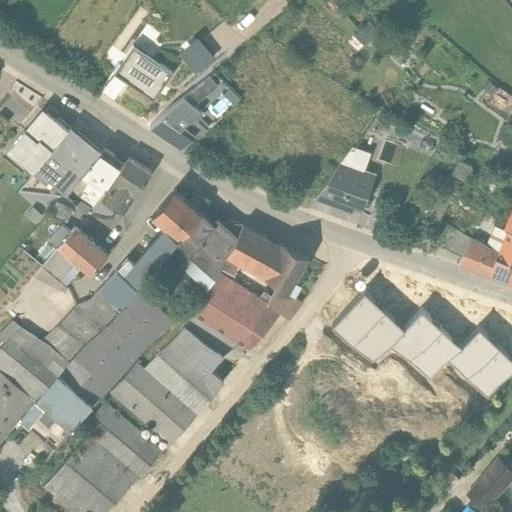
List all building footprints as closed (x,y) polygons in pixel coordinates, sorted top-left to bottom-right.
[(132,35),(113,62),(153,90),(172,62),(132,35)] [(204,70),(191,82),(198,91),(212,79),(204,70)] [(180,139),(181,140),(194,125),(199,129),(209,117),(196,105),(200,101),(184,87),(190,82),(190,81),(164,104),(150,119),(151,120),(180,139)] [(68,123),(45,105),(10,148),(32,166),(68,123)] [(82,167),(98,148),(68,123),(33,166),(46,177),(48,174),(64,189),(82,167)] [(352,138),(313,192),(352,206),(356,194),(364,197),(376,166),(364,162),(370,145),(352,138)] [(451,163),(457,151),(439,141),(433,153),(451,163)] [(121,156),(102,143),(98,148),(82,167),(88,172),(82,183),(83,184),(80,188),(93,197),(121,156)] [(472,159),(457,151),(451,163),(429,207),(439,214),(453,185),(451,183),(459,168),(465,172),(472,159)] [(124,209),(150,167),(127,152),(100,194),(124,209)] [(103,318),(200,208),(174,185),(150,210),(162,221),(132,255),(127,250),(116,261),(115,261),(89,292),(75,297),(41,334),(12,310),(0,323),(0,335),(3,337),(0,340),(0,441),(13,426),(17,427),(22,421),(19,417),(69,359),(68,358),(103,318)] [(55,192),(48,206),(66,214),(72,200),(55,192)] [(43,207),(33,197),(18,214),(29,224),(43,207)] [(511,202),(502,225),(511,228),(511,202)] [(205,282),(242,220),(227,216),(224,219),(217,214),(213,219),(200,208),(169,243),(183,255),(179,259),(205,282)] [(61,215),(47,230),(57,238),(56,240),(80,260),(88,266),(106,245),(75,218),(70,222),(61,215)] [(242,220),(205,282),(201,291),(200,291),(189,308),(249,348),(280,309),(289,315),(302,299),(293,293),(301,277),(296,274),(307,254),(242,220)] [(511,228),(502,225),(493,221),(485,239),(511,249),(511,228)] [(511,280),(511,249),(485,239),(448,222),(437,243),(459,254),(457,259),(511,280)] [(66,277),(80,260),(56,240),(40,256),(66,277)] [(93,407),(175,313),(139,282),(19,417),(54,448),(91,406),(93,407)] [(331,322),(350,341),(384,307),(363,288),(331,322)] [(350,341),(370,361),(388,343),(403,325),(384,307),(350,341)] [(441,326),(421,307),(403,325),(388,343),(407,361),(441,326)] [(222,356),(182,321),(143,365),(136,359),(108,390),(170,444),(223,384),(210,372),(222,356)] [(461,343),(441,326),(407,361),(427,380),(444,361),(461,343)] [(498,345),(477,326),(461,343),(444,361),(465,380),(498,345)] [(511,370),(511,357),(498,345),(465,380),(485,399),(511,370)] [(139,480),(163,452),(104,402),(80,430),(86,436),(42,488),(71,511),(108,511),(137,479),(139,480)] [(511,464),(507,470),(498,461),(465,497),(481,511),(486,511),(511,483),(511,464)]
